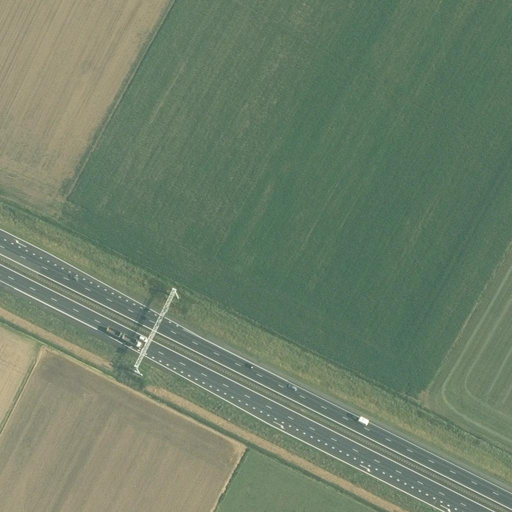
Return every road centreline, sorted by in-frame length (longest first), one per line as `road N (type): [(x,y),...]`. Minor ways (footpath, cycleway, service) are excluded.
road 1 (motorway): [(0,273),(468,511)]
road 2 (motorway): [(511,502),(240,366)]
road 3 (motorway): [(511,473),(308,379),(240,366)]
road 4 (motorway): [(240,366),(0,247)]
